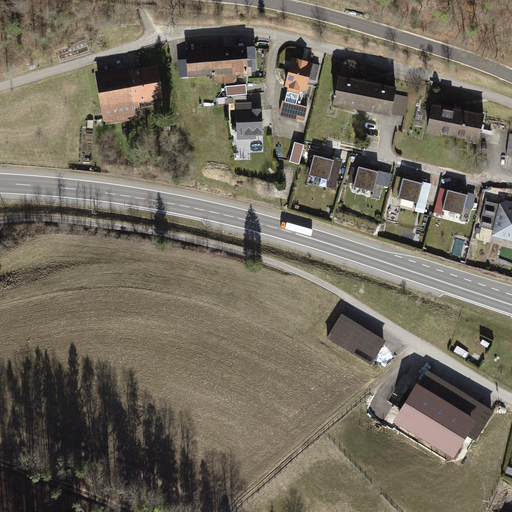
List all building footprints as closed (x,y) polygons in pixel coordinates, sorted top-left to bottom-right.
[(225,72),(223,50),(209,51),(208,46),(198,47),(199,52),(187,52),(187,61),(180,61),(181,76),(189,76),(189,75),(213,73),(214,75),(216,75),(216,73),(225,72)] [(254,47),(223,50),(225,72),(226,84),(235,83),(234,74),(249,73),(249,72),(256,71),(254,47)] [(313,64),(294,59),(287,86),(290,87),(282,116),(305,119),(308,107),(301,106),(304,90),(306,91),(313,64)] [(128,74),(99,79),(106,119),(141,113),(139,101),(161,97),(156,68),(128,73),(128,74)] [(396,88),(340,77),(337,95),(335,94),(335,96),(336,97),(335,102),(391,113),(391,110),(406,113),(409,98),(395,95),(396,88)] [(247,85),(227,86),(228,96),(248,94),(247,85)] [(484,115),(434,105),(429,130),(480,140),(484,115)] [(263,110),(240,111),(241,134),(245,134),(245,137),(256,137),(256,133),(264,133),(263,110)] [(305,144),(295,142),(291,161),(301,163),(305,144)] [(335,160),(315,155),(310,175),(330,180),(328,187),(335,188),(339,174),(332,172),(335,160)] [(359,169),(354,167),(351,182),(355,183),(354,187),(374,192),(373,198),(380,200),(384,186),(376,184),(379,172),(359,167),(359,169)] [(431,185),(398,177),(393,196),(418,203),(416,210),(424,212),(431,185)] [(468,195),(448,190),(443,209),(463,214),(462,221),(469,223),(472,208),(465,206),(468,195)] [(496,230),(494,235),(511,239),(511,208),(502,205),(502,206),(487,202),(481,226),(496,230)] [(342,317),(329,339),(371,365),(385,343),(342,317)] [(428,373),(412,399),(476,438),(493,412),(428,373)] [(511,511),(511,495),(509,494),(500,511),(511,511)]
